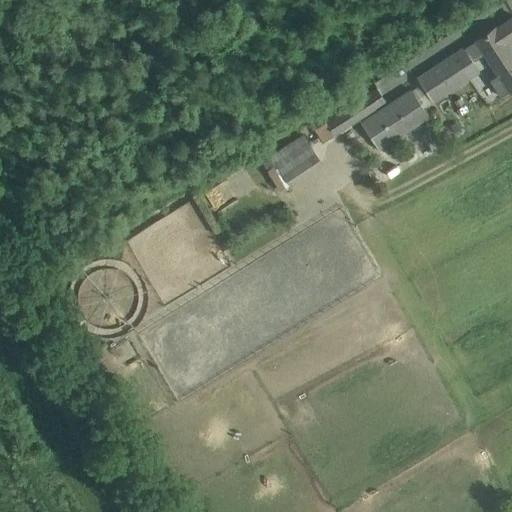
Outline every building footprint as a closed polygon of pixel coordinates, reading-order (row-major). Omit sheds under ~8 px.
[(494,27),(477,38),(475,39),(476,40),(464,48),(463,47),(417,78),(432,101),(479,71),(472,61),(484,53),(498,74),(489,79),(500,96),(511,88),(511,55),(504,43),(511,37),(511,17),(495,29),(494,27)] [(376,88),(325,121),(334,134),(385,101),(376,88)] [(360,122),(378,149),(428,116),(410,89),(360,122)] [(325,121),(314,128),(323,141),(334,134),(325,121)] [(323,164),(303,134),(269,155),(288,185),(323,164)] [(413,161),(446,149),(441,136),(408,148),(413,161)]
